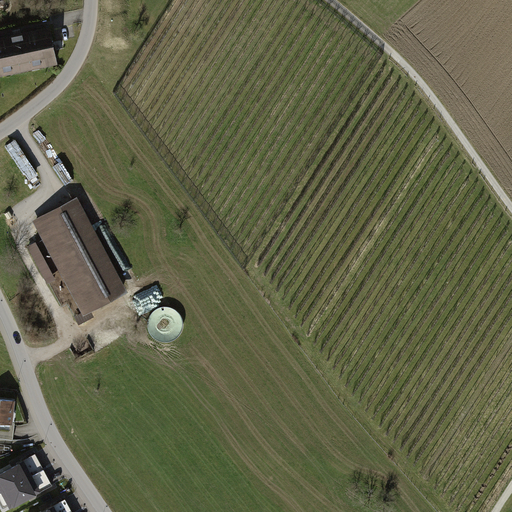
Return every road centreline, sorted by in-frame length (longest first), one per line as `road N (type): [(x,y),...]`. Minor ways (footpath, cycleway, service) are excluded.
road 1 (track): [(329,0),(400,60),(511,207)]
road 2 (residential): [(0,303),(52,434),(103,511)]
road 3 (residential): [(91,0),(86,42),(67,76),(0,134)]
